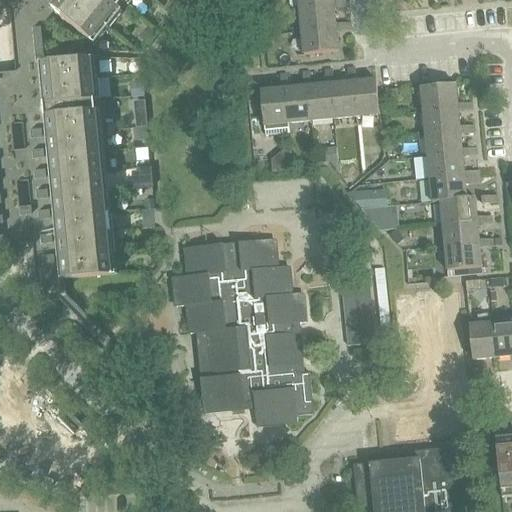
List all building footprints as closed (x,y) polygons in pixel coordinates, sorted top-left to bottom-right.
[(132,0),(63,0),(54,12),(52,14),(93,48),(120,15),(114,9),(120,2),(127,7),(132,0)] [(334,3),(300,6),(302,29),(337,26),(335,10),(349,8),(349,1),(334,3)] [(166,19),(156,11),(148,21),(158,29),(166,19)] [(337,26),(302,29),(304,57),(339,53),(337,33),(351,31),(351,24),(337,26)] [(38,29),(31,30),(32,42),(39,41),(39,39),(39,31),(38,29)] [(39,41),(32,42),(33,53),(41,52),(40,43),(39,41)] [(41,52),(33,53),(34,65),(42,64),(41,58),(41,52)] [(62,282),(115,277),(99,112),(91,112),(90,103),(98,102),(94,59),(42,64),(43,67),(42,67),(46,105),(38,106),(40,120),(47,120),(62,282)] [(349,69),(350,84),(354,119),(381,116),(377,81),(357,83),(356,69),(349,69)] [(330,121),(354,119),(350,84),(334,85),(333,71),(326,72),(327,86),(330,121)] [(308,123),(330,121),(327,86),(312,88),(310,73),(303,74),(305,88),(308,123)] [(285,125),(308,123),(305,88),(289,90),(288,76),(281,76),(282,90),(285,125)] [(473,111),(473,104),(459,106),(457,85),(422,89),(424,116),(459,113),(473,111)] [(285,125),(282,90),(252,93),(253,107),(263,106),(265,127),(285,125)] [(398,91),(382,92),(383,100),(398,98),(398,91)] [(424,116),(427,139),(461,136),(475,134),(475,127),(461,128),(459,113),(424,116)] [(135,119),(136,131),(146,130),(145,118),(135,119)] [(133,131),(134,144),(147,143),(146,130),(136,131),(133,131)] [(39,132),(28,133),(29,140),(40,139),(39,132)] [(427,139),(429,162),(464,158),(477,157),(477,149),(462,151),(461,136),(427,139)] [(325,150),(326,163),(339,162),(337,149),(325,150)] [(41,152),(30,153),(31,160),(41,159),(41,152)] [(429,162),(431,185),(480,180),(479,173),(465,174),(464,158),(429,162)] [(137,179),(138,191),(151,190),(149,170),(137,171),(137,179)] [(480,187),(480,180),(431,185),(433,204),(441,204),(467,200),(466,188),(480,187)] [(348,193),(362,209),(388,207),(387,191),(348,193)] [(45,193),(34,193),(35,201),(46,200),(45,193)] [(498,204),(497,197),(482,198),(483,206),(498,204)] [(476,199),(467,200),(441,204),(443,222),(478,219),(476,199)] [(18,210),(17,210),(18,218),(29,217),(29,209),(28,209),(18,210)] [(36,214),(37,222),(48,220),(47,213),(36,214)] [(443,222),(445,245),(480,242),(479,226),(493,225),(492,218),(478,219),(443,222)] [(292,296),(289,271),(289,268),(278,269),(275,241),(239,245),(240,249),(224,251),(223,246),(187,250),(189,269),(190,269),(191,278),(174,279),(177,309),(188,308),(191,336),(208,335),(211,372),(218,371),(219,379),(201,381),(205,416),(245,412),(244,406),(255,405),(257,429),(298,425),(294,391),(289,391),(287,369),(302,367),(298,326),(306,325),(303,295),(292,296)] [(494,241),(480,242),(445,245),(448,273),(483,270),(481,249),(495,248),(494,241)] [(40,258),(41,266),(52,265),(51,257),(40,258)] [(376,345),(369,279),(342,282),(347,338),(348,348),(376,345)] [(482,291),(481,281),(466,283),(467,293),(482,291)] [(511,322),(493,325),(496,359),(511,357),(511,322)] [(473,362),(496,359),(493,325),(470,327),(473,362)] [(496,419),(497,429),(498,430),(508,429),(507,418),(496,419)] [(511,444),(497,446),(503,500),(511,499),(511,444)] [(458,511),(452,450),(406,455),(407,462),(354,468),(359,510),(375,508),(375,511),(458,511)]
